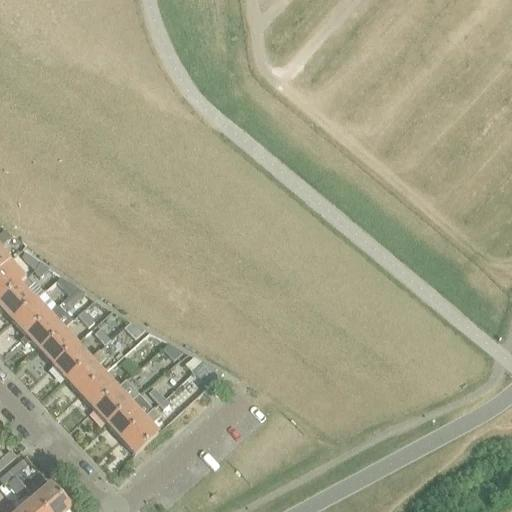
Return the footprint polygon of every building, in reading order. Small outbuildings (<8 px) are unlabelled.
[(0,248),(0,247),(9,240),(2,234),(0,236),(0,272),(8,265),(0,256),(0,255),(3,252),(0,248)] [(39,266),(24,255),(21,260),(34,272),(39,266)] [(24,283),(8,265),(0,272),(0,304),(17,289),(24,283)] [(34,272),(32,275),(42,282),(49,273),(39,266),(34,272)] [(77,293),(60,281),(56,286),(69,300),(76,293),(77,293)] [(0,304),(0,312),(10,324),(42,295),(34,286),(30,289),(24,283),(17,289),(0,304)] [(69,300),(62,306),(68,313),(84,298),(84,297),(77,293),(76,293),(69,300)] [(10,324),(24,338),(54,311),(55,312),(56,311),(42,295),(10,324)] [(55,312),(54,311),(24,338),(37,353),(60,332),(62,334),(71,326),(56,311),(55,312)] [(94,325),(84,314),(78,320),(88,331),(94,325)] [(128,327),(123,332),(134,343),(143,334),(128,327)] [(37,353),(51,368),(74,347),(62,334),(60,332),(37,353)] [(110,344),(100,333),(94,339),(104,349),(110,344)] [(51,368),(65,383),(87,362),(74,347),(51,368)] [(168,348),(162,354),(172,365),(182,356),(168,348)] [(96,354),(87,362),(65,383),(78,397),(101,376),(94,369),(103,361),(96,354)] [(137,372),(126,361),(120,367),(131,378),(137,372)] [(202,367),(192,377),(206,392),(211,387),(222,378),(202,367)] [(78,397),(92,412),(114,391),(101,376),(78,397)] [(92,412),(105,427),(128,406),(114,391),(92,412)] [(149,397),(157,406),(163,400),(155,391),(149,397)] [(129,407),(128,406),(105,427),(119,442),(150,413),(138,399),(129,407)] [(175,413),(163,400),(157,406),(169,419),(175,413)] [(151,414),(150,413),(119,442),(134,458),(156,437),(148,428),(158,419),(152,413),(151,414)] [(0,465),(3,469),(15,459),(10,453),(6,456),(0,448),(0,465)] [(24,460),(9,473),(14,479),(14,480),(22,489),(37,475),(24,460)] [(0,486),(3,490),(14,480),(14,479),(9,473),(0,481),(0,486)] [(49,488),(33,501),(42,511),(68,511),(69,511),(49,488)] [(22,511),(20,511),(42,511),(33,501),(22,511)]
